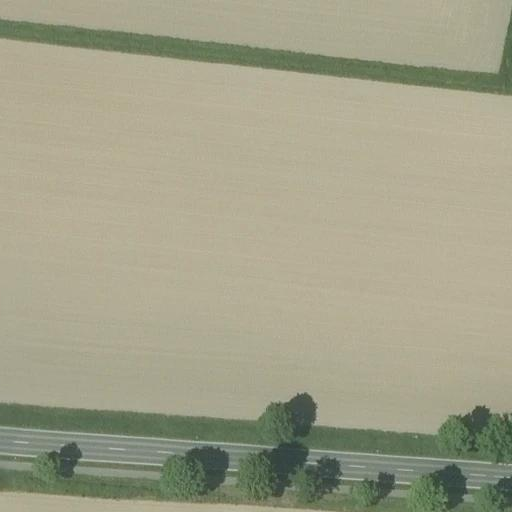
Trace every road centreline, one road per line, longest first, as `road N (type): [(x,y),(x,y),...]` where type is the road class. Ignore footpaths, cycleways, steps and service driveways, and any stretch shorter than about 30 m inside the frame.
road 1 (track): [(0,61),(511,121)]
road 2 (secondary): [(511,496),(0,458)]
